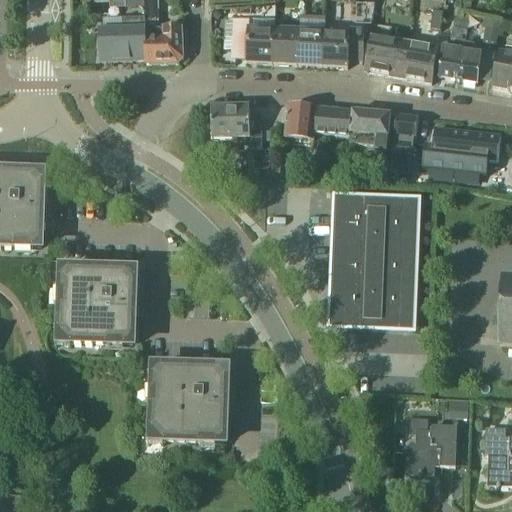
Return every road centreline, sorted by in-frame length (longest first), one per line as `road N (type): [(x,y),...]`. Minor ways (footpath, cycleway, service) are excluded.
road 1 (residential): [(511,122),(283,85),(175,88)]
road 2 (residential): [(248,332),(155,330),(149,236),(171,202)]
road 3 (tertiary): [(341,511),(320,425),(271,321)]
road 4 (tertiary): [(271,321),(236,266),(171,202)]
